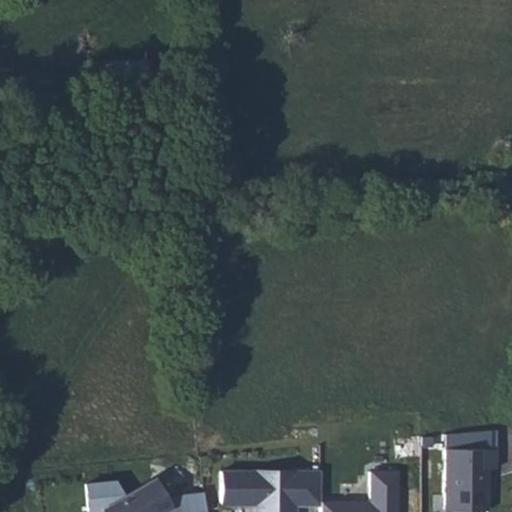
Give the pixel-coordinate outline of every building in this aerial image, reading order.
[(148,66),(106,67),(108,96),(146,93),(148,66)] [(443,448),(443,510),(486,510),(487,468),(495,468),(495,448),(443,448)] [(363,499),(318,499),(318,504),(317,511),(397,511),(399,470),(364,469),(363,499)] [(318,499),(318,471),(292,471),(292,476),(280,476),(280,471),(219,470),(218,504),(254,504),(253,511),(293,511),(288,511),(288,504),(293,504),(318,504),(318,499)] [(203,511),(201,493),(162,497),(152,478),(121,494),(113,479),(83,482),(86,509),(100,507),(100,511),(203,511)]
